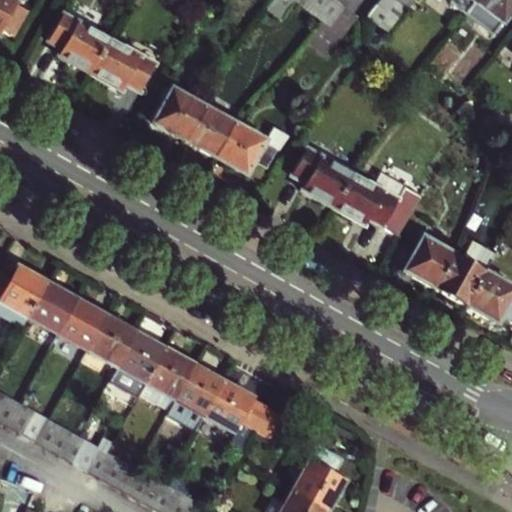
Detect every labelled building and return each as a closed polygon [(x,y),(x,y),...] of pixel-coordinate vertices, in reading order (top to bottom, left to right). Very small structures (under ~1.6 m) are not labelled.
[(18,1),(15,0),(0,0),(0,32),(2,30),(13,36),(28,10),(16,4),(18,1)] [(297,0),(296,0),(278,0),(273,8),(285,17),(297,0)] [(309,9),(315,0),(297,0),(309,9)] [(335,0),(315,0),(309,9),(322,19),(335,0)] [(347,7),(338,0),(335,0),(322,19),(326,22),(332,27),(347,7)] [(388,0),(378,0),(373,7),(394,23),(403,11),(388,0)] [(388,0),(403,11),(411,0),(388,0)] [(451,0),(447,6),(462,17),(474,0),(451,0)] [(511,0),(474,0),(462,17),(488,37),(497,25),(499,26),(511,9),(511,0)] [(347,7),(332,27),(344,35),(358,15),(347,7)] [(394,23),(373,7),(364,19),(385,35),(394,23)] [(110,36),(64,10),(48,40),(63,48),(59,55),(90,73),(110,36)] [(154,61),(110,36),(90,73),(121,90),(125,82),(139,89),(154,61)] [(183,141),(208,97),(176,79),(152,123),(183,141)] [(183,141),(214,158),(238,115),(208,97),(183,141)] [(238,115),(214,158),(246,176),(253,162),(265,169),(282,139),(291,145),(303,123),(281,111),(270,132),(238,115)] [(332,209),(351,173),(305,148),(290,176),(304,184),(301,191),(332,209)] [(351,173),(332,209),(364,227),(367,220),(399,237),(415,209),(351,173)] [(434,290),(453,255),(421,237),(402,272),(434,290)] [(453,255),(434,290),(465,307),(484,272),(493,256),(466,241),(457,257),(453,255)] [(0,318),(20,329),(26,319),(45,285),(16,268),(10,279),(0,273),(0,318)] [(511,287),(484,272),(465,307),(499,326),(503,318),(511,322),(511,287)] [(75,302),(45,285),(26,319),(56,335),(75,302)] [(104,317),(75,302),(56,335),(85,351),(104,317)] [(114,368),(133,334),(104,317),(85,351),(114,368)] [(162,350),(133,334),(114,368),(143,384),(162,350)] [(173,401),(192,367),(162,350),(143,384),(173,401)] [(222,384),(192,367),(173,401),(203,418),(222,384)] [(143,384),(137,396),(167,413),(173,401),(143,384)] [(265,407),(222,384),(203,418),(233,434),(239,423),(252,431),(265,407)] [(0,424),(4,427),(17,404),(5,397),(0,406),(0,424)] [(31,412),(17,404),(4,427),(18,435),(31,412)] [(279,416),(265,407),(252,431),(266,438),(279,416)] [(44,419),(31,412),(18,435),(31,442),(44,419)] [(45,450),(58,427),(44,419),(31,442),(45,450)] [(71,434),(58,427),(45,450),(58,457),(71,434)] [(85,442),(71,434),(58,457),(72,465),(85,442)] [(85,442),(72,465),(84,472),(97,449),(85,442)] [(99,480),(111,458),(97,449),(84,472),(99,480)] [(315,449),(289,494),(320,511),(324,511),(342,481),(330,475),(338,462),(315,449)] [(111,458),(99,480),(111,486),(123,464),(111,458)] [(123,464),(111,486),(124,494),(136,472),(123,464)] [(136,472),(124,494),(137,501),(150,479),(136,472)] [(150,479),(137,501),(151,509),(163,487),(150,479)] [(163,487),(151,509),(156,511),(167,511),(177,495),(163,487)] [(320,511),(289,494),(278,511),(320,511)] [(191,511),(195,505),(177,495),(167,511),(191,511)] [(26,511),(27,509),(14,503),(9,511),(26,511)]
